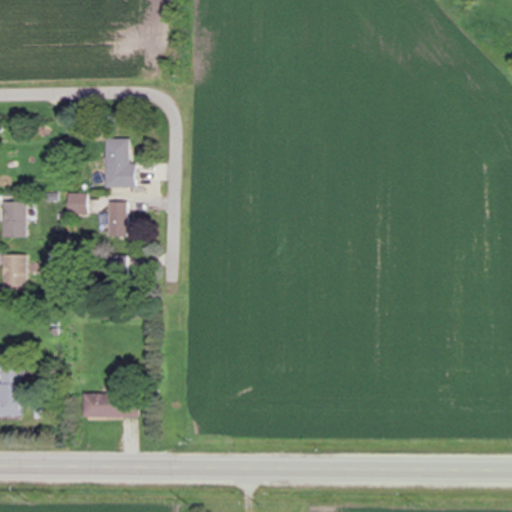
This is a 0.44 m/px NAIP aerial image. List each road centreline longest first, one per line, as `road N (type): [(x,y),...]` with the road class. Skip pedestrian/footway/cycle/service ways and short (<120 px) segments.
road 1 (primary): [(0,466),(511,470)]
road 2 (residential): [(171,104),(135,92),(0,92)]
road 3 (residential): [(176,275),(171,104)]
